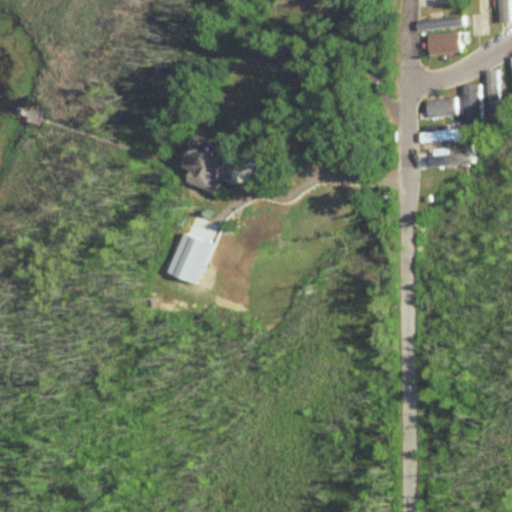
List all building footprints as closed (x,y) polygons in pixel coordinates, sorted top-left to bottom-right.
[(498,0),(500,24),(511,23),(511,21),(510,0),(498,0)] [(463,17),(417,23),(418,33),(464,27),(463,17)] [(430,56),(464,52),(461,34),(428,38),(430,56)] [(482,85),(464,86),(466,125),(483,124),(482,85)] [(204,151),(190,183),(218,195),(225,179),(233,183),(245,156),(224,147),(220,158),(204,151)]
